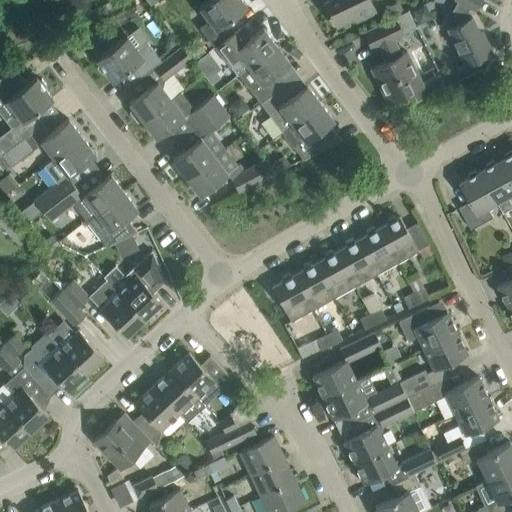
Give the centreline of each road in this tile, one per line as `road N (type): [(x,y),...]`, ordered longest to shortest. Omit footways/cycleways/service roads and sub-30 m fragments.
road 1 (residential): [(225,278),(61,63)]
road 2 (residential): [(350,511),(291,411),(187,314)]
road 3 (residential): [(511,383),(410,172)]
road 4 (residential): [(410,172),(279,0)]
road 5 (residential): [(225,278),(410,172)]
road 6 (residential): [(78,460),(75,425),(88,403),(187,314)]
